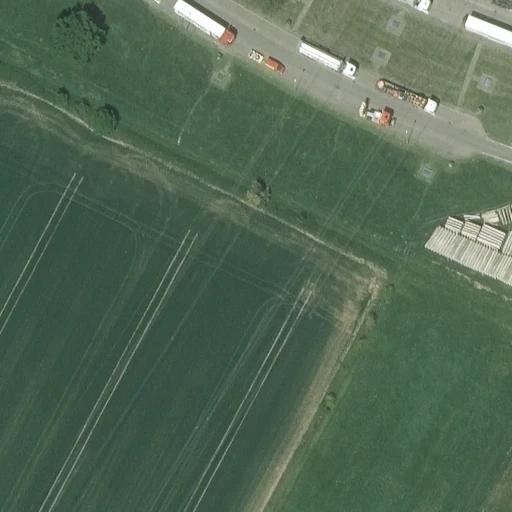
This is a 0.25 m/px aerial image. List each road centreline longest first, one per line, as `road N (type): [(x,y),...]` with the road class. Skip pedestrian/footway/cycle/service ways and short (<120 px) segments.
road 1 (motorway): [(155,0),(207,183),(220,306),(207,511)]
road 2 (motorway): [(511,269),(463,328),(341,511)]
